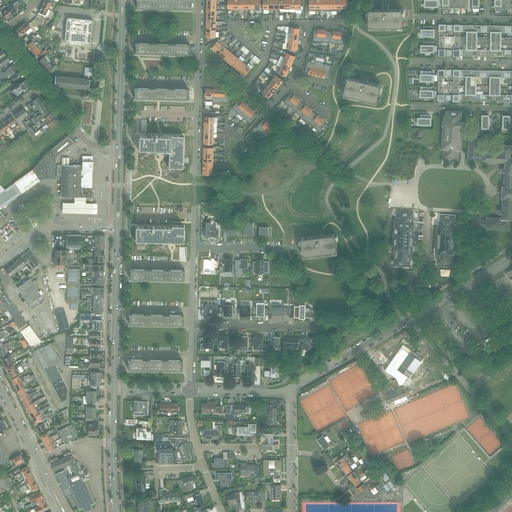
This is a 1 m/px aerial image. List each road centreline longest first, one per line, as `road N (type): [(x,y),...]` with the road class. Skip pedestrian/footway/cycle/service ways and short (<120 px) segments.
road 1 (tertiary): [(113,388),(117,228)]
road 2 (residential): [(425,310),(287,388)]
road 3 (tertiary): [(119,146),(122,0)]
road 4 (tertiary): [(63,511),(0,385)]
road 5 (residential): [(322,327),(191,325)]
road 6 (residential): [(0,257),(46,227),(117,228)]
road 7 (tertiary): [(117,511),(113,388)]
